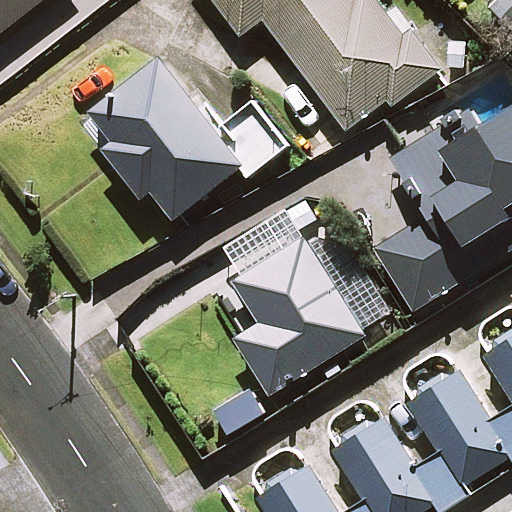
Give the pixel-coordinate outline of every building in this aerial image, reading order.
[(0,0),(0,31),(40,0),(0,0)] [(389,97),(395,106),(452,65),(425,24),(407,37),(378,0),(216,0),(243,36),(266,19),(346,127),(389,97)] [(511,0),(498,0),(491,7),(511,27),(511,0)] [(261,98),(218,131),(164,60),(94,114),(114,140),(105,148),(145,200),(155,193),(176,220),(243,168),(253,180),(298,146),(261,98)] [(383,240),(415,296),(511,239),(511,93),(455,127),(449,116),(388,152),(425,216),(383,240)] [(339,283),(308,237),(238,284),(263,322),(237,340),(274,396),(397,315),(365,266),(339,283)] [(511,338),(484,357),(511,401),(511,338)] [(511,466),(511,409),(496,419),(465,369),(411,403),(442,453),(469,493),(511,466)] [(439,511),(469,493),(442,453),(422,466),(390,416),(335,451),(368,503),(374,511),(439,511)] [(374,511),(368,503),(353,511),(344,511),(313,462),(259,497),(268,511),(374,511)]
